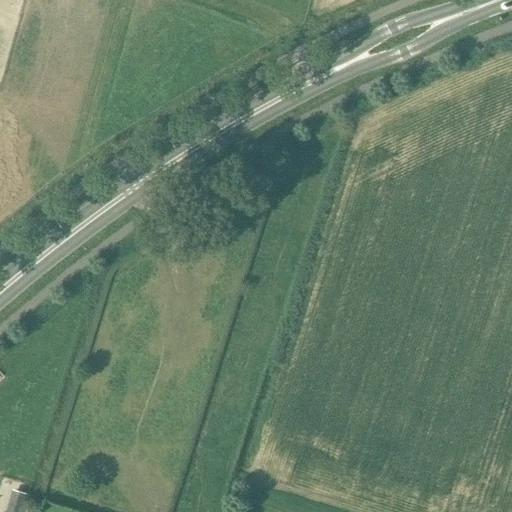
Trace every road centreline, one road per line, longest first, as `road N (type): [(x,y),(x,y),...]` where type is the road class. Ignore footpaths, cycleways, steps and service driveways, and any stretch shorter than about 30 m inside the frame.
road 1 (secondary): [(0,303),(70,244),(255,119),(492,3)]
road 2 (secondary): [(492,3),(393,27),(249,106),(143,170),(0,280)]
